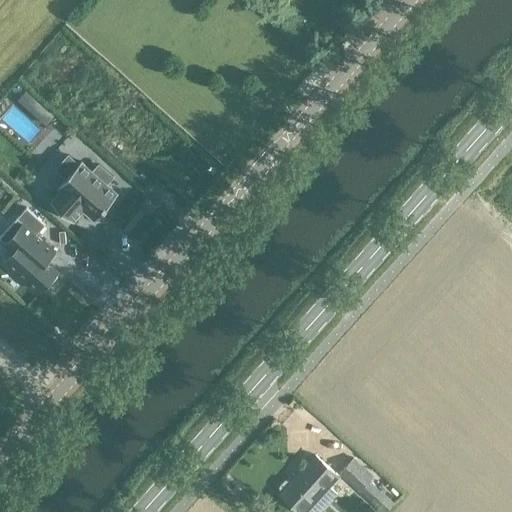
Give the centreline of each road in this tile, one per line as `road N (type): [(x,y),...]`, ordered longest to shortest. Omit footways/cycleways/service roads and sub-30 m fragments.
road 1 (tertiary): [(0,464),(416,0)]
road 2 (secondary): [(150,511),(511,109)]
